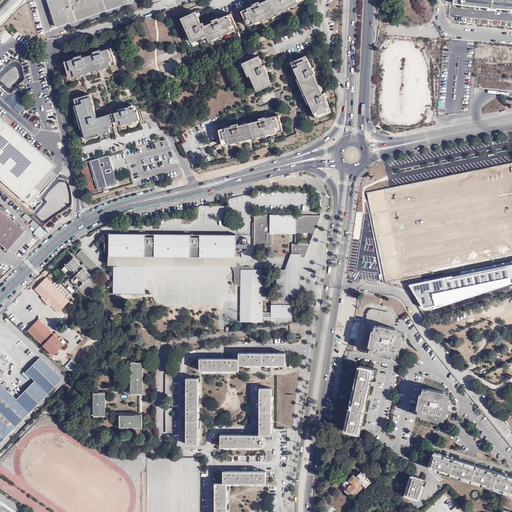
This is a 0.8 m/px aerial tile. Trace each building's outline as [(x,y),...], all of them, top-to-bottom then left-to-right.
[(131,0),(47,0),(56,25),(132,0),(131,0)] [(290,3),(297,0),(269,0),(260,4),(258,1),(252,4),(253,6),(247,8),(241,10),(246,23),(259,18),(260,20),(263,18),(288,7),(291,5),(290,3)] [(289,9),(288,7),(263,18),(263,20),(289,9)] [(224,31),(236,26),(231,13),(224,16),(224,17),(219,19),(218,17),(211,20),(213,25),(206,29),(203,22),(201,23),(198,17),(196,18),(193,13),(183,17),(185,23),(183,24),(189,36),(191,35),(193,41),(206,35),(209,41),(222,35),(225,33),(224,31)] [(83,58),(82,56),(82,54),(74,56),(75,58),(75,59),(69,61),(69,59),(64,60),(68,75),(80,71),(81,74),(104,67),(104,65),(115,62),(111,47),(107,48),(108,50),(102,52),(101,50),(100,49),(93,51),(94,53),(94,55),(83,58)] [(306,55),(293,61),(299,73),(297,74),(298,77),(310,103),(311,106),(313,105),(319,118),(331,112),(328,106),(325,100),(327,99),(324,93),(322,93),(321,94),(312,75),(314,74),(315,73),(313,67),(311,68),(306,55)] [(261,66),(256,57),(244,62),(250,75),(252,78),(254,77),(259,89),(272,84),(269,77),(268,78),(266,72),(267,71),(265,65),(263,65),(261,66)] [(104,67),(81,74),(81,75),(105,69),(104,67)] [(322,93),(314,74),(312,75),(321,94),(322,93)] [(310,103),(298,77),(296,78),(308,104),(310,103)] [(88,94),(77,97),(78,103),(76,104),(82,127),(85,127),(87,133),(84,134),(85,138),(93,136),(93,134),(110,129),(109,127),(113,126),(109,113),(105,114),(106,116),(97,118),(96,117),(93,105),(91,105),(88,94)] [(0,178),(25,201),(60,160),(0,101),(0,178)] [(82,127),(76,104),(74,104),(80,128),(82,127)] [(118,125),(122,124),(133,120),(139,119),(137,110),(135,111),(134,107),(133,108),(132,105),(121,108),(122,110),(118,111),(114,112),(118,125)] [(269,132),(283,129),(279,115),(273,116),(273,117),(267,119),(266,117),(259,118),(260,120),(260,122),(240,127),(239,125),(239,123),(232,125),(233,127),(226,128),(226,127),(219,129),(222,143),(236,140),(236,142),(240,141),(267,135),(270,134),(269,132)] [(267,137),(267,135),(240,141),(240,143),(267,137)] [(111,157),(89,163),(97,190),(118,184),(115,173),(109,175),(108,171),(115,169),(111,157)] [(0,243),(7,250),(25,231),(21,228),(22,227),(20,226),(20,227),(0,208),(0,243)] [(29,223),(32,219),(25,214),(22,218),(29,223)] [(292,254),(305,254),(320,215),(295,215),(295,216),(271,215),(271,214),(254,214),(254,222),(254,238),(254,245),(271,245),(272,233),(295,233),(295,243),(292,243),(292,254)] [(35,230),(39,226),(33,220),(29,225),(35,230)] [(33,233),(40,240),(47,233),(40,226),(33,233)] [(236,234),(109,233),(109,256),(236,257),(236,248),(236,244),(236,234)] [(97,264),(82,249),(77,254),(92,270),(97,264)] [(285,270),(299,270),(299,257),(304,257),(305,254),(292,254),(291,254),(285,270)] [(235,283),(236,284),(238,285),(239,286),(240,286),(241,269),(254,269),(254,268),(253,267),(252,267),(251,266),(249,266),(248,266),(247,266),(245,266),(244,266),(243,266),(242,266),(241,265),(240,264),(240,263),(239,262),(237,262),(236,262),(236,257),(109,256),(109,265),(115,266),(144,266),(232,266),(233,269),(234,271),(234,273),(234,275),(234,277),(234,279),(235,281),(235,283)] [(81,265),(73,258),(62,269),(69,276),(81,265)] [(115,294),(144,294),(144,266),(115,266),(115,294)] [(488,277),(493,276),(495,283),(496,283),(492,266),(486,268),(486,269),(488,277)] [(98,282),(84,268),(73,279),(86,294),(98,282)] [(263,269),(254,269),(241,269),(240,286),(240,321),(262,321),(262,317),(292,317),(292,295),(298,295),(299,270),(285,270),(277,269),(276,295),(263,294),(263,269)] [(439,295),(495,283),(493,276),(488,277),(486,269),(436,280),(439,295)] [(47,275),(36,287),(43,294),(54,282),(47,275)] [(417,292),(428,290),(429,296),(425,297),(427,304),(438,302),(434,280),(416,284),(415,283),(407,284),(407,285),(413,293),(417,292)] [(483,303),(483,294),(463,296),(464,304),(483,303)] [(425,297),(418,298),(420,306),(427,304),(425,297)] [(511,303),(503,309),(505,312),(511,323),(511,303)] [(373,310),(368,314),(360,349),(395,357),(401,332),(393,330),(395,323),(389,314),(373,310)] [(66,342),(60,335),(58,338),(54,333),(39,319),(28,330),(53,355),(66,342)] [(239,358),(200,358),(200,370),(212,370),(229,370),(239,371),(239,365),(250,365),(271,365),(285,365),(285,353),(239,353),(239,358)] [(0,410),(16,426),(63,379),(40,357),(26,372),(35,380),(17,398),(0,381),(0,410)] [(71,359),(64,367),(71,373),(78,365),(71,359)] [(143,394),(143,362),(132,362),(131,393),(143,394)] [(373,368),(359,365),(345,431),(357,434),(373,368)] [(199,378),(187,378),(186,444),(198,444),(198,434),(198,411),(199,391),(199,378)] [(263,434),(272,435),(272,421),(272,401),(272,388),(260,388),(260,434),(221,434),(221,447),(232,447),(253,447),(263,447),(263,434)] [(448,394),(421,388),(416,413),(443,419),(448,394)] [(94,415),(105,415),(106,393),(94,393),(94,415)] [(0,417),(13,430),(16,426),(0,410),(0,417)] [(142,427),(142,416),(120,415),(120,426),(142,427)] [(0,443),(13,430),(0,417),(0,443)] [(273,435),(272,435),(263,434),(263,447),(263,448),(273,448),(273,435)] [(511,478),(434,451),(429,464),(511,493),(511,498),(503,495),(499,506),(511,510),(511,478)] [(223,483),(215,483),(214,511),(227,511),(227,497),(227,483),(235,483),(252,483),(266,483),(266,471),(223,471),(223,483)] [(348,478),(343,484),(347,488),(344,490),(351,497),(364,485),(366,486),(371,482),(369,479),(370,479),(368,477),(367,477),(365,475),(363,473),(362,473),(361,472),(356,477),(354,475),(350,479),(349,478),(348,478)] [(426,477),(412,473),(405,496),(419,500),(426,477)] [(0,511),(15,511),(0,501),(0,511)] [(376,511),(381,508),(375,502),(365,511),(376,511)]
